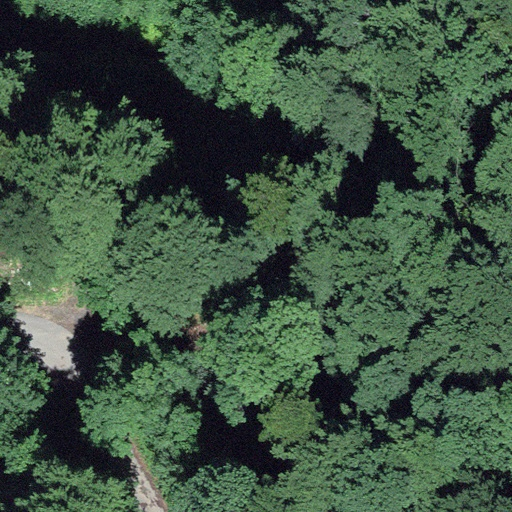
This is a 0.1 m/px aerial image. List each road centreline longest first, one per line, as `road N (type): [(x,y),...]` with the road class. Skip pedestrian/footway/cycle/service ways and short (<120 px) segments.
road 1 (track): [(56,338),(147,216),(150,179),(123,158),(0,143)]
road 2 (track): [(0,324),(56,338),(157,511)]
